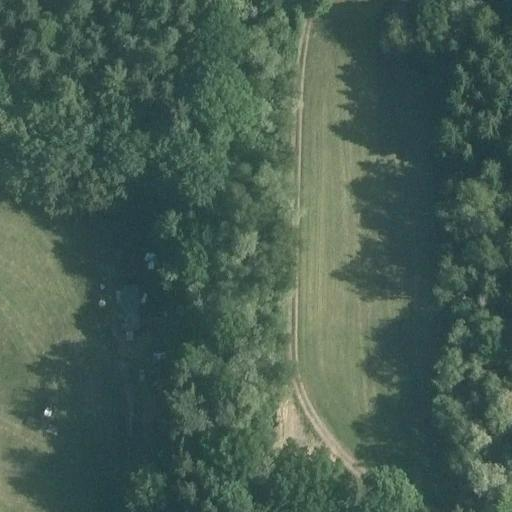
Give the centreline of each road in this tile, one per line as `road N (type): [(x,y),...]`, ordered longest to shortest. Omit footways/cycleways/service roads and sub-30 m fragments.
road 1 (track): [(328,0),(307,49),(277,368),(350,466),(426,511)]
road 2 (track): [(137,367),(148,511)]
